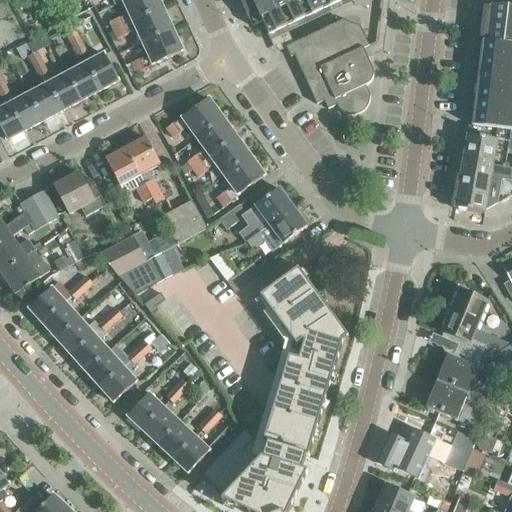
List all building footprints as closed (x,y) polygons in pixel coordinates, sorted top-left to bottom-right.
[(59,24),(47,0),(15,0),(14,1),(22,16),(34,10),(41,22),(44,21),(48,30),(59,24)] [(113,32),(162,10),(157,0),(126,0),(123,2),(129,15),(120,19),(120,18),(109,23),(113,32)] [(239,0),(252,28),(262,23),(267,35),(341,0),(239,0)] [(479,98),(475,128),(478,128),(510,132),(508,144),(507,150),(511,150),(511,8),(490,6),(490,9),(484,8),(480,39),(486,40),(480,87),(479,98)] [(142,45),(172,31),(162,10),(113,32),(117,40),(128,35),(127,34),(136,30),(142,45)] [(327,111),(337,106),(338,108),(339,110),(340,112),(342,113),(344,114),(346,115),(348,116),(350,116),(352,117),(354,116),(356,116),(359,115),(361,114),(363,113),(364,111),(366,110),(367,108),(368,105),(369,103),(369,101),(369,99),(369,96),(369,94),(368,92),(366,87),(367,86),(369,84),(370,83),(371,81),(372,79),(373,78),(373,76),(373,74),(373,72),(372,70),(367,59),(373,57),(360,28),(343,22),(285,48),(290,59),(293,57),(316,106),(324,103),(327,111)] [(172,31),(142,45),(148,58),(140,62),(139,61),(131,65),(136,76),(144,72),(144,71),(182,53),(172,31)] [(72,48),(80,44),(75,33),(66,38),(72,48)] [(77,59),(86,54),(80,44),(72,48),(77,59)] [(22,61),(27,58),(32,56),(26,45),(16,50),(22,61)] [(126,52),(118,55),(122,63),(130,59),(126,52)] [(33,69),(42,64),(36,54),(32,56),(27,58),(33,69)] [(85,66),(99,92),(118,83),(103,56),(85,66)] [(30,96),(44,122),(62,112),(48,86),(43,77),(47,75),(42,64),(33,69),(38,79),(35,81),(40,90),(30,96)] [(85,66),(66,76),(81,102),(99,92),(85,66)] [(62,112),(81,102),(66,76),(48,86),(62,112)] [(0,99),(0,100),(9,95),(3,85),(0,86),(0,99)] [(44,122),(30,96),(11,105),(25,132),(44,122)] [(181,135),(188,129),(196,139),(223,120),(208,100),(175,125),(174,124),(166,130),(174,142),(182,136),(181,135)] [(0,129),(7,142),(25,132),(11,105),(0,111),(0,129)] [(192,171),(237,139),(223,120),(196,139),(205,151),(197,157),(196,156),(186,163),(192,171)] [(508,144),(510,132),(478,128),(476,138),(508,144)] [(504,165),(507,150),(508,144),(476,138),(467,137),(462,163),(508,171),(508,166),(504,165)] [(152,200),(161,195),(148,172),(160,166),(145,139),(125,150),(140,177),(144,186),(152,200)] [(224,178),(251,158),(237,139),(192,171),(198,178),(207,171),(207,170),(214,164),(224,178)] [(125,150),(105,160),(120,187),(140,177),(125,150)] [(216,199),(223,209),(232,203),(231,202),(265,178),(251,158),(224,178),(232,189),(224,194),(216,199)] [(511,197),(511,172),(508,171),(462,163),(454,210),(484,215),(484,213),(500,204),(509,200),(511,197)] [(106,208),(94,186),(87,190),(79,174),(54,188),(69,216),(80,210),(85,219),(106,208)] [(152,200),(144,186),(136,190),(143,204),(152,200)] [(269,227),(293,209),(279,191),(255,208),(256,209),(249,214),(256,224),(240,235),(246,243),(259,234),(269,227)] [(47,225),(58,219),(44,193),(32,199),(47,225)] [(47,225),(32,199),(21,206),(25,214),(4,228),(0,222),(0,245),(11,238),(21,231),(31,224),(35,232),(47,225)] [(176,246),(206,230),(191,202),(161,218),(176,246)] [(226,231),(247,217),(240,207),(219,221),(226,231)] [(269,227),(259,234),(246,243),(252,251),(264,243),(272,253),(307,228),(293,209),(269,227)] [(31,224),(21,231),(25,238),(35,232),(31,224)] [(216,234),(212,228),(204,233),(208,240),(216,234)] [(60,236),(65,246),(74,241),(68,231),(60,236)] [(0,245),(0,272),(1,275),(25,259),(37,250),(29,239),(17,248),(11,238),(0,245)] [(145,263),(146,263),(133,238),(99,256),(112,281),(145,263)] [(75,265),(84,260),(77,247),(69,252),(75,265)] [(25,259),(1,275),(15,295),(25,289),(26,290),(29,287),(29,286),(51,271),(37,250),(25,259)] [(146,263),(145,263),(156,286),(172,278),(160,255),(146,263)] [(69,267),(64,259),(55,264),(59,272),(69,267)] [(511,263),(503,268),(511,284),(505,288),(511,299),(511,263)] [(235,294),(261,275),(252,264),(227,283),(235,294)] [(326,382),(329,373),(333,374),(342,342),(329,323),(334,319),(323,304),(320,306),(314,298),(317,296),(305,280),(302,283),(296,275),(299,272),(298,270),(260,298),(293,343),(296,348),(302,343),(304,344),(301,354),(299,361),(288,358),(263,444),(255,442),(255,441),(244,431),(200,477),(224,499),(221,502),(242,511),(288,511),(307,474),(301,472),(305,457),(308,458),(313,440),(309,439),(312,430),(316,431),(321,412),(318,411),(321,401),(324,402),(330,383),(326,382)] [(77,286),(84,293),(93,285),(86,278),(77,286)] [(75,301),(84,293),(77,286),(68,294),(73,299),(75,301)] [(29,310),(43,326),(66,306),(51,290),(29,310)] [(487,304),(460,292),(452,311),(450,310),(446,320),(448,321),(442,335),(469,346),(471,341),(487,304)] [(57,342),(80,321),(71,312),(66,306),(43,326),(57,342)] [(113,326),(122,318),(115,311),(107,319),(113,326)] [(71,357),(85,373),(108,353),(98,342),(106,335),(105,334),(113,326),(107,319),(98,326),(98,327),(101,330),(71,357)] [(80,321),(57,342),(71,357),(101,330),(98,327),(98,326),(95,322),(87,329),(80,321)] [(151,335),(144,342),(145,343),(148,347),(155,340),(151,335)] [(441,345),(447,359),(426,410),(481,432),(498,390),(502,380),(511,375),(500,353),(471,341),(469,346),(442,335),(441,337),(441,340),(441,342),(441,345)] [(142,358),(151,351),(148,347),(145,343),(136,351),(142,358)] [(511,374),(511,346),(500,353),(511,375),(511,374)] [(130,361),(134,366),(142,358),(136,351),(127,359),(130,361)] [(85,373),(99,388),(122,368),(120,366),(108,353),(85,373)] [(198,372),(190,365),(182,374),(190,380),(198,372)] [(122,368),(99,388),(113,404),(136,384),(132,380),(122,368)] [(181,397),(189,388),(182,381),(174,390),(181,397)] [(173,405),(181,397),(174,390),(166,398),(173,405)] [(128,418),(143,432),(164,410),(148,396),(128,418)] [(158,446),(179,424),(164,410),(143,432),(158,446)] [(213,427),(221,418),(214,411),(206,420),(213,427)] [(205,435),(213,427),(206,420),(198,428),(205,435)] [(497,434),(499,428),(498,424),(491,421),(488,430),(497,434)] [(173,460),(194,438),(179,424),(158,446),(173,460)] [(217,456),(235,438),(233,437),(226,430),(209,448),(217,456)] [(388,436),(374,465),(393,473),(394,471),(418,482),(436,442),(410,430),(404,443),(388,436)] [(462,473),(462,472),(471,451),(474,444),(476,441),(457,433),(444,465),(462,473)] [(209,452),(194,438),(173,460),(188,475),(209,452)] [(480,448),(489,452),(493,441),(485,438),(480,448)] [(477,453),(471,451),(462,472),(473,477),(482,455),(477,453)] [(0,511),(6,511),(8,511),(1,502),(7,498),(2,490),(9,486),(0,472),(0,511)] [(503,496),(507,486),(496,482),(492,491),(503,496)] [(511,488),(507,486),(503,496),(511,499),(511,505),(511,506),(511,488)] [(376,509),(382,511),(408,511),(414,498),(385,487),(376,509)] [(53,496),(37,511),(68,511),(69,511),(53,496)] [(453,511),(466,511),(471,503),(459,498),(453,511)]
